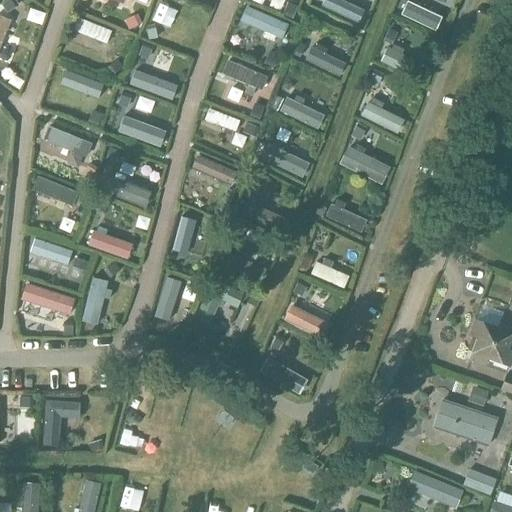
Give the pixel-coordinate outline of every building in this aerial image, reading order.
[(46,0),(13,0),(35,17),(48,1),(46,0)] [(120,12),(120,9),(136,14),(140,0),(84,0),(84,1),(120,12)] [(319,7),(315,20),(351,33),(356,21),(319,7)] [(273,50),(278,39),(241,22),(235,34),(273,50)] [(102,58),(107,45),(74,32),(68,45),(102,58)] [(311,49),(305,61),(338,77),(344,64),(323,54),(325,50),(317,46),(315,50),(311,49)] [(286,99),(280,112),(317,130),(323,117),(302,107),(304,101),(296,97),(294,103),(286,99)] [(395,134),(402,121),(368,103),(361,117),(395,134)] [(231,145),(235,134),(203,122),(199,133),(231,145)] [(140,152),(156,158),(160,149),(143,143),(140,152)] [(267,144),(261,158),(301,177),(307,164),(281,152),(283,148),(274,144),(272,147),(267,144)] [(372,196),(378,186),(346,169),(341,180),(372,196)] [(107,176),(101,192),(143,209),(149,193),(107,176)] [(331,206),(326,218),(360,234),(366,222),(342,211),(344,205),(337,201),(334,207),(331,206)] [(85,259),(115,267),(119,255),(89,247),(85,259)] [(29,254),(28,269),(44,271),(45,256),(29,254)] [(316,264),(311,275),(343,289),(348,278),(329,270),(332,263),(324,260),(321,266),(316,264)] [(92,280),(82,323),(97,326),(103,299),(109,300),(111,292),(105,291),(107,283),(92,280)] [(212,281),(197,314),(210,320),(217,306),(219,307),(224,306),(225,303),(236,308),(242,295),(212,281)] [(163,332),(173,297),(161,294),(151,328),(163,332)] [(22,300),(18,319),(62,328),(66,310),(22,300)] [(470,336),(476,338),(469,360),(484,366),(486,360),(509,368),(511,358),(511,350),(508,350),(511,339),(511,326),(501,322),(498,328),(476,320),(470,336)] [(294,329),(290,338),(312,348),(316,338),(294,329)] [(413,355),(433,360),(438,342),(419,336),(413,355)] [(511,394),(511,377),(506,375),(501,390),(511,394)] [(78,419),(79,404),(45,401),(43,446),(59,448),(60,418),(78,419)] [(489,448),(498,420),(442,402),(433,429),(489,448)] [(494,445),(491,462),(502,464),(505,447),(494,445)] [(413,472),(406,489),(455,509),(461,492),(413,472)] [(37,511),(39,486),(23,485),(21,511),(37,511)] [(464,488),(462,504),(489,507),(490,491),(464,488)] [(460,511),(479,511),(480,509),(463,503),(460,511)]
